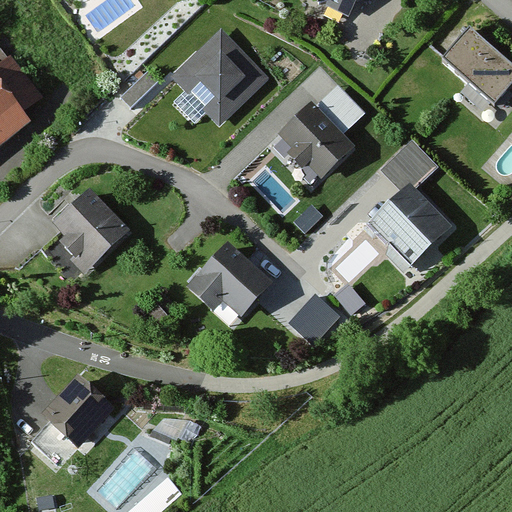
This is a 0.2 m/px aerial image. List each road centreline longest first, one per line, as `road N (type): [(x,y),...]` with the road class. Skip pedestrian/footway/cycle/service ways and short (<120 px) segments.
road 1 (track): [(200,380),(289,380),(334,366),(408,322),(511,225)]
road 2 (residential): [(0,322),(200,380)]
